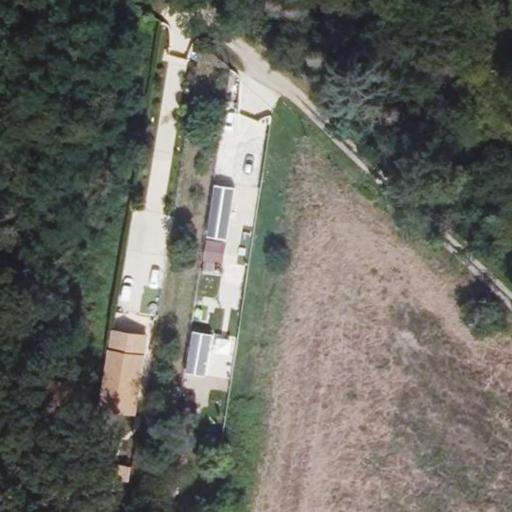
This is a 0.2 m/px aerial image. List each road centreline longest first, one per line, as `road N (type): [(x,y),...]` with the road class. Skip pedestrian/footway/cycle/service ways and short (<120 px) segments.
road 1 (track): [(189,0),(354,135),(511,299)]
road 2 (track): [(186,0),(139,313)]
road 3 (track): [(257,55),(225,329)]
